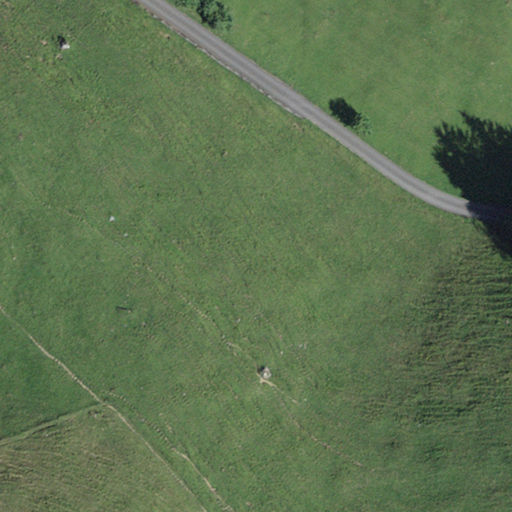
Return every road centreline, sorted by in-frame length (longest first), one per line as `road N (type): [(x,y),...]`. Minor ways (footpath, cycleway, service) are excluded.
road 1 (track): [(148,0),(384,166),(478,214),(511,213)]
road 2 (track): [(0,311),(101,399),(201,511)]
